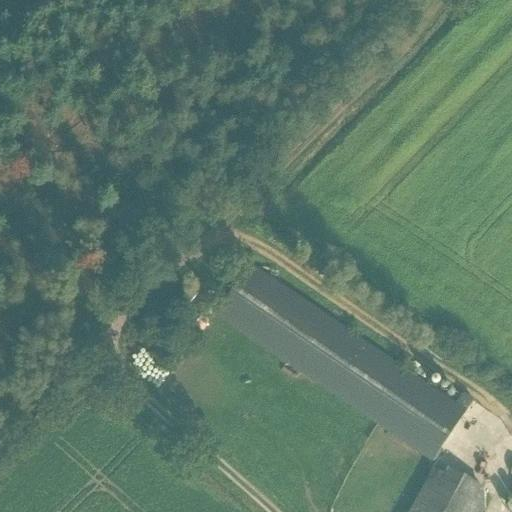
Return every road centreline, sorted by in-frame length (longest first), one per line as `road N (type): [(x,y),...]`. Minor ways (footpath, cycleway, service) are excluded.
road 1 (track): [(83,349),(340,115),(444,0)]
road 2 (track): [(270,511),(83,349),(0,435)]
